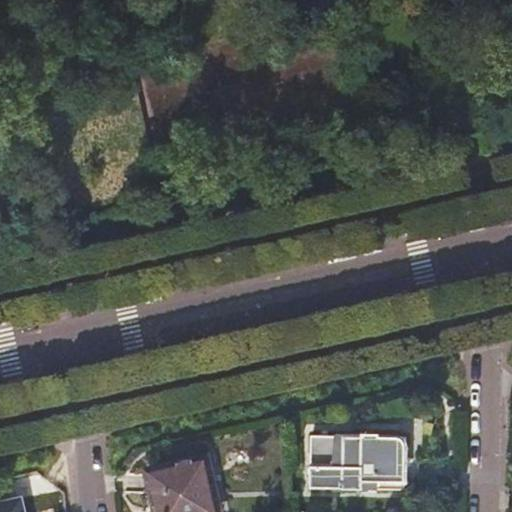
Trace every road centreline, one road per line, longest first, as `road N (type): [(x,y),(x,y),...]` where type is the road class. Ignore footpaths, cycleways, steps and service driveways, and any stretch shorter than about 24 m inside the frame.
road 1 (secondary): [(73,346),(493,250)]
road 2 (residential): [(485,511),(493,250)]
road 3 (residential): [(91,511),(73,346)]
